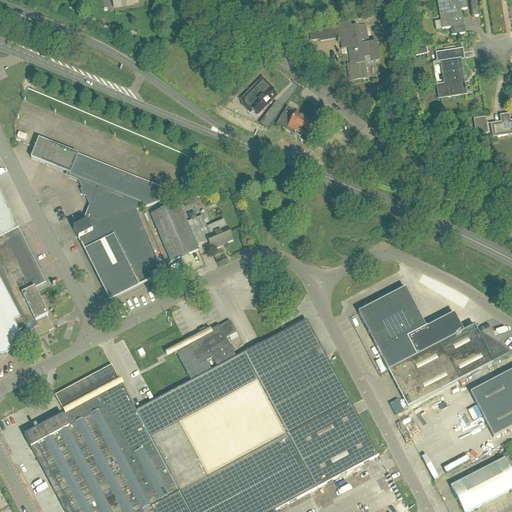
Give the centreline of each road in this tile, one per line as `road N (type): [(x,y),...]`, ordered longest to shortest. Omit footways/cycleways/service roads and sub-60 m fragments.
road 1 (unclassified): [(511,237),(438,188),(209,0)]
road 2 (secondary): [(251,148),(142,71),(0,6)]
road 3 (secondary): [(511,260),(251,148)]
road 4 (secondary): [(0,44),(251,148)]
road 5 (unclassified): [(429,511),(313,289)]
road 6 (unclassified): [(99,340),(253,259),(286,260),(313,289)]
road 7 (unclassified): [(313,289),(382,252),(511,327)]
road 8 (unclassified): [(99,340),(0,136)]
road 9 (unknown): [(51,365),(44,407),(16,438),(53,511)]
